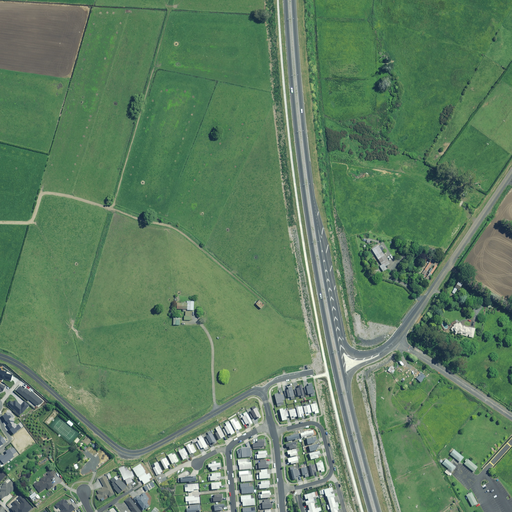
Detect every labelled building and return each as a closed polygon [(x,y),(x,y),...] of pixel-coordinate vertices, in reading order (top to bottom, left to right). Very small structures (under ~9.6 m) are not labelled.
[(384,250),(380,244),(372,249),(382,265),(380,266),(383,271),(387,269),(385,266),(390,263),(385,256),(387,255),(384,250)] [(432,261),(427,257),(417,271),(423,275),(432,261)] [(437,265),(433,262),(424,275),(428,277),(437,265)] [(259,300),(255,304),(261,309),(265,305),(259,300)] [(177,301),(176,309),(187,309),(187,310),(194,310),(194,301),(177,301)] [(462,325),(460,322),(458,324),(457,322),(454,325),(454,326),(451,328),(452,328),(451,329),(455,335),(457,334),(473,338),(475,329),(462,325)] [(2,368),(0,367),(0,378),(3,379),(4,378),(11,380),(13,375),(7,373),(7,371),(1,370),(2,368)] [(426,377),(422,373),(416,378),(421,383),(426,377)] [(315,397),(312,384),(308,385),(308,386),(306,387),(308,395),(310,395),(310,398),(315,397)] [(21,385),(17,390),(29,400),(30,399),(37,405),(38,403),(39,404),(41,403),(44,401),(32,391),(31,392),(27,388),(26,389),(21,385)] [(297,394),(298,396),(301,396),(301,398),(305,397),(301,385),(298,386),(299,388),(294,389),(295,395),(297,394)] [(295,399),(292,386),(288,387),(288,390),(284,391),(285,396),(288,396),(288,398),(290,397),(291,400),(295,399)] [(278,396),(278,394),(275,395),(277,404),(277,407),(281,406),(281,403),(282,403),(282,401),(284,400),(283,395),(278,396)] [(12,401),(9,404),(16,410),(16,411),(20,415),(22,412),(23,413),(29,405),(24,401),(21,405),(16,400),(14,402),(12,401)] [(320,414),(317,403),(303,407),(305,415),(315,413),(315,415),(320,414)] [(261,417),(255,406),(252,408),(253,411),(251,412),(251,413),(250,414),(252,419),(254,418),(256,417),(257,419),(261,417)] [(297,417),(298,418),(300,418),(300,420),(303,420),(303,417),(302,415),(304,415),(302,406),(295,408),(297,417)] [(279,410),(280,412),(282,421),(287,419),(287,417),(289,416),(287,410),(286,411),(285,410),(283,410),(283,409),(279,410)] [(291,417),(291,420),(294,419),(294,418),(297,417),(295,409),(289,411),(290,417),(291,417)] [(4,415),(10,423),(14,420),(14,421),(16,420),(13,417),(14,416),(11,413),(11,412),(7,411),(7,413),(4,415)] [(252,423),(246,412),(243,414),(245,417),(242,418),(243,419),(241,420),(244,425),(246,424),(246,425),(248,424),(248,425),(252,423)] [(234,419),(230,421),(231,422),(235,430),(238,429),(238,430),(241,428),(238,421),(235,423),(234,419)] [(8,424),(15,433),(18,431),(18,430),(22,427),(19,424),(17,425),(14,421),(14,420),(10,423),(8,424)] [(235,433),(228,422),(225,423),(227,426),(224,427),(225,429),(223,430),(226,435),(228,434),(230,433),(231,435),(235,433)] [(224,437),(219,426),(215,428),(217,433),(215,434),(218,440),(224,437)] [(302,438),(304,437),(304,438),(306,437),(315,434),(314,430),(301,433),(302,438)] [(216,443),(210,431),(207,432),(209,435),(206,437),(207,439),(206,439),(208,445),(212,443),(213,444),(216,443)] [(28,447),(35,442),(29,433),(26,435),(27,437),(25,438),(25,437),(22,439),(28,447)] [(207,447),(201,436),(198,437),(199,440),(197,441),(198,443),(196,444),(199,449),(201,449),(203,448),(204,449),(207,447)] [(253,442),(253,446),(265,445),(264,439),(263,440),(263,437),(259,438),(259,439),(258,439),(258,440),(258,441),(255,441),(253,442)] [(28,447),(22,439),(19,441),(20,442),(18,443),(17,442),(14,444),(20,452),(28,447)] [(318,447),(318,443),(309,445),(310,451),(317,450),(316,447),(318,447)] [(99,448),(95,444),(93,447),(90,444),(87,448),(85,446),(83,449),(85,450),(82,454),(86,457),(87,456),(90,458),(99,448)] [(189,444),(185,446),(190,454),(192,453),(192,454),(196,452),(192,445),(190,446),(189,444)] [(14,453),(10,448),(7,450),(8,452),(6,454),(10,459),(15,456),(14,454),(14,453)] [(251,456),(250,448),(245,448),(241,448),(241,449),(239,449),(239,450),(237,451),(237,454),(238,454),(238,457),(251,456)] [(299,451),(299,448),(287,451),(288,455),(290,454),(291,456),(298,455),(297,452),(299,451)] [(187,455),(184,449),(178,452),(183,460),(186,459),(185,457),(187,455)] [(464,457),(454,449),(451,453),(460,461),(464,457)] [(320,454),(319,451),(307,454),(308,457),(310,456),(311,459),(319,458),(318,455),(320,454)] [(3,453),(0,455),(0,456),(3,462),(4,461),(5,463),(10,459),(6,454),(4,455),(3,453)] [(171,454),(168,456),(172,464),(174,463),(178,461),(174,455),(172,456),(171,454)] [(166,458),(161,461),(165,470),(168,468),(167,466),(169,465),(166,458)] [(248,463),(247,459),(238,460),(238,465),(239,465),(240,470),(252,469),(251,462),(248,463)] [(456,467),(446,459),(442,463),(452,471),(456,467)] [(477,466),(468,459),(464,463),(474,471),(477,466)] [(267,463),(266,462),(260,462),(260,460),(255,460),(256,469),(269,468),(269,463),(267,463)] [(212,464),(208,465),(208,468),(210,468),(210,470),(212,470),(212,471),(217,471),(216,468),(220,468),(220,463),(216,464),(215,462),(211,462),(212,464)] [(325,471),(322,462),(316,464),(318,471),(321,470),(321,472),(325,471)] [(308,464),(309,466),(311,476),(314,475),(314,473),(317,472),(315,465),(312,465),(311,463),(308,464)] [(145,471),(140,464),(133,469),(140,481),(142,480),(144,484),(150,481),(149,479),(152,477),(149,473),(147,475),(145,472),(145,471)] [(162,472),(158,464),(155,466),(155,467),(152,469),(156,476),(160,474),(160,473),(162,472)] [(299,470),(298,465),(290,467),(291,470),(289,470),(290,473),(291,472),(293,480),(296,479),(296,477),(301,475),(299,470)] [(126,471),(124,467),(119,469),(124,480),(125,480),(127,484),(133,482),(131,479),(135,478),(131,469),(129,470),(126,471)] [(268,474),(267,469),(261,470),(261,472),(260,472),(260,475),(257,476),(257,479),(270,478),(270,474),(268,474)] [(36,479),(38,482),(34,484),(40,493),(47,488),(48,490),(53,486),(50,482),(52,482),(50,480),(55,477),(51,471),(47,473),(48,475),(40,480),(39,477),(36,479)] [(252,481),(252,471),(239,472),(240,477),(241,477),(241,482),(252,481)] [(99,500),(104,498),(108,496),(109,497),(115,494),(105,476),(99,479),(104,487),(97,491),(99,494),(97,495),(99,500)] [(113,485),(112,486),(114,488),(119,494),(122,491),(127,486),(122,481),(121,483),(118,479),(116,481),(114,478),(111,480),(113,483),(112,484),(113,485)] [(4,484),(2,486),(3,487),(0,489),(2,491),(0,492),(0,496),(3,499),(8,494),(9,495),(17,486),(11,480),(8,483),(6,481),(4,484)] [(155,486),(152,481),(143,487),(146,491),(155,486)] [(270,481),(261,481),(261,484),(257,485),(258,489),(269,488),(269,485),(270,484),(270,481)] [(240,490),(241,489),(242,494),(254,493),(253,483),(241,484),(240,484),(240,490)] [(199,490),(198,484),(188,484),(188,487),(185,488),(185,492),(188,491),(188,492),(193,492),(193,490),(199,490)] [(322,496),(324,495),(324,498),(327,497),(328,504),(326,505),(328,510),(330,509),(330,511),(337,511),(338,511),(342,510),(340,505),(338,506),(337,502),(335,503),(334,498),(336,498),(333,487),(321,491),(322,496)] [(319,511),(318,508),(316,508),(314,502),(315,501),(314,498),(316,497),(315,491),(302,495),(304,500),(303,500),(304,503),(303,503),(304,506),(305,505),(305,507),(307,506),(308,510),(306,511),(319,511)] [(477,503),(471,492),(466,495),(472,506),(477,503)] [(149,499),(144,493),(140,497),(139,495),(134,499),(137,504),(143,511),(150,506),(147,504),(148,500),(149,499)] [(255,505),(254,498),(251,499),(251,495),(241,496),(241,502),(243,502),(243,506),(255,505)] [(27,511),(32,508),(21,496),(18,499),(22,503),(20,505),(16,500),(12,504),(14,506),(11,509),(14,511),(27,511)] [(141,511),(130,497),(125,501),(133,511),(131,511),(141,511)] [(66,500),(65,501),(63,499),(55,506),(58,509),(60,508),(62,510),(60,511),(71,511),(75,509),(71,504),(69,506),(67,504),(68,503),(66,500)] [(274,503),(274,499),(259,500),(260,509),(273,508),(273,503),(274,503)]
